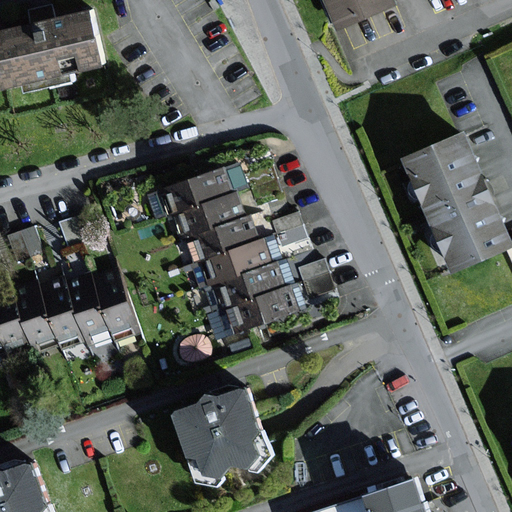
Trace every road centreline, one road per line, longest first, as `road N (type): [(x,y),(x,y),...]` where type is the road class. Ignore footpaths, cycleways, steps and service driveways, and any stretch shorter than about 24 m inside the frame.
road 1 (residential): [(398,314),(0,454)]
road 2 (residential): [(300,106),(0,192)]
road 3 (residential): [(398,314),(300,106)]
road 4 (residential): [(458,450),(269,511)]
road 5 (residential): [(511,1),(362,66)]
